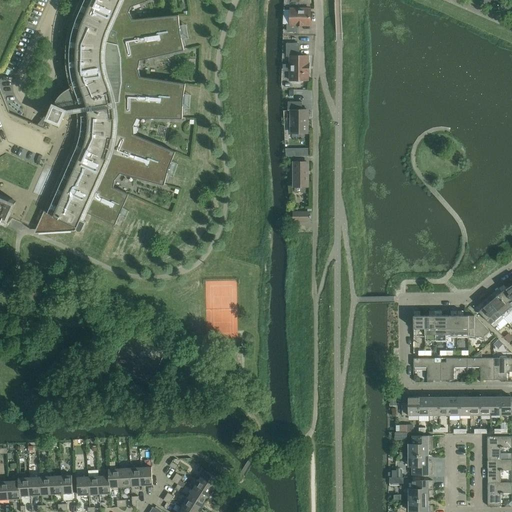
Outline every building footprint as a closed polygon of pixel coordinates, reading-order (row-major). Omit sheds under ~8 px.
[(80,0),(79,3),(73,16),(74,17),(72,20),(70,26),(70,29),(69,31),(68,35),(68,37),(67,41),(67,45),(66,49),(66,53),(66,57),(66,62),(66,67),(67,72),(67,75),(68,79),(69,84),(71,88),(68,89),(67,90),(66,91),(64,92),(62,94),(60,95),(59,97),(58,99),(57,100),(56,102),(55,104),(48,119),(59,124),(63,115),(77,113),(78,116),(78,119),(78,121),(78,123),(78,126),(77,128),(77,130),(77,132),(76,134),(76,136),(75,139),(75,140),(74,144),(73,146),(72,148),(35,233),(39,233),(39,234),(71,232),(71,231),(76,231),(81,219),(84,221),(87,213),(115,225),(129,194),(114,188),(115,180),(121,174),(164,185),(169,168),(176,152),(134,134),(134,126),(137,118),(183,119),(183,102),(186,84),(141,77),(138,69),(140,61),(184,50),(180,33),(179,15),(133,20),(129,12),(132,7),(150,0),(80,0)] [(290,9),(290,24),(290,25),(288,25),(288,32),(297,32),(297,25),(298,25),(298,26),(303,26),(303,25),(311,25),(311,9),(290,9)] [(287,44),(287,56),(290,56),(290,81),(296,81),(296,82),(302,82),(302,81),(308,81),(308,73),(310,73),(310,64),(308,64),(308,56),(299,56),(299,44),(287,44)] [(288,102),(288,111),(291,111),(291,133),(308,133),(308,110),(302,110),(302,102),(288,102)] [(308,163),(294,163),(294,187),(308,187),(308,163)] [(10,217),(17,202),(0,194),(0,219),(7,222),(10,217)] [(308,212),(293,212),(293,221),(308,221),(308,212)] [(511,285),(501,293),(511,306),(511,285)] [(511,306),(501,293),(490,302),(504,318),(511,311),(511,306)] [(479,312),(483,316),(494,327),(504,318),(490,302),(479,312)] [(413,316),(413,322),(414,338),(425,338),(425,316),(413,316)] [(436,316),(425,316),(425,338),(425,342),(436,342),(436,316)] [(446,316),(436,316),(436,342),(447,341),(447,337),(446,316)] [(450,316),(446,316),(447,337),(457,337),(457,316),(450,316)] [(468,316),(457,316),(457,337),(468,337),(468,316)] [(475,316),(468,316),(468,337),(483,337),(490,331),(475,316)] [(500,358),(494,358),(494,380),(507,380),(507,372),(511,371),(511,358),(507,358),(506,356),(501,356),(500,358)] [(467,358),(441,359),(441,380),(454,380),(454,367),(467,367),(467,358)] [(494,358),(467,358),(467,367),(481,367),(481,380),(494,380),(494,358)] [(441,380),(441,359),(414,359),(414,368),(427,367),(427,380),(441,380)] [(419,415),(419,397),(408,398),(408,404),(402,404),(402,416),(419,415)] [(429,397),(419,397),(419,415),(429,415),(429,397)] [(439,397),(429,397),(429,415),(439,415),(439,397)] [(450,397),(439,397),(439,415),(450,415),(450,397)] [(460,397),(450,397),(450,415),(460,415),(460,397)] [(470,397),(460,397),(460,415),(470,415),(470,397)] [(480,397),(470,397),(470,415),(481,415),(480,397)] [(491,397),(480,397),(481,415),(491,415),(491,397)] [(501,397),(491,397),(491,415),(501,415),(501,397)] [(511,397),(501,397),(501,415),(511,415),(511,397)] [(409,444),(409,455),(428,455),(428,448),(433,448),(433,436),(413,436),(413,444),(409,444)] [(488,437),(488,460),(501,460),(501,449),(504,449),(504,448),(511,448),(511,437),(488,437)] [(428,455),(409,455),(409,467),(413,467),(413,475),(433,475),(433,462),(428,462),(428,455)] [(501,460),(488,460),(488,468),(488,483),(501,483),(501,472),(504,472),(504,471),(511,471),(511,460),(501,460)] [(152,467),(141,468),(142,485),(153,485),(152,467)] [(130,468),(120,469),(121,487),(131,486),(130,468)] [(141,468),(130,468),(131,486),(142,485),(141,468)] [(120,469),(109,470),(110,493),(111,493),(111,487),(121,487),(120,469)] [(109,476),(99,476),(100,494),(110,493),(109,470),(109,476)] [(205,471),(199,480),(214,490),(220,480),(205,471)] [(72,475),(61,476),(62,494),(73,493),(72,475)] [(61,476),(51,477),(52,494),(62,494),(61,476)] [(99,476),(88,477),(89,495),(100,494),(99,476)] [(40,477),(30,478),(31,495),(41,495),(40,477)] [(51,477),(40,477),(41,495),(52,494),(51,477)] [(89,495),(88,477),(77,478),(78,495),(89,495)] [(19,481),(9,481),(10,499),(20,499),(19,478),(18,478),(19,481)] [(30,478),(19,478),(20,499),(21,499),(21,496),(31,495),(30,478)] [(199,480),(194,489),(209,499),(214,490),(199,480)] [(0,499),(10,499),(9,481),(0,481),(0,499)] [(410,489),(410,500),(428,500),(428,493),(433,493),(433,481),(413,481),(413,489),(410,489)] [(501,483),(488,483),(488,484),(488,506),(501,506),(501,495),(504,495),(504,494),(511,493),(511,490),(511,483),(501,483)] [(194,489),(188,498),(203,507),(209,499),(194,489)] [(188,498),(182,507),(190,511),(200,511),(203,507),(188,498)] [(428,500),(410,500),(410,511),(413,511),(412,511),(433,511),(433,507),(428,507),(428,500)]
